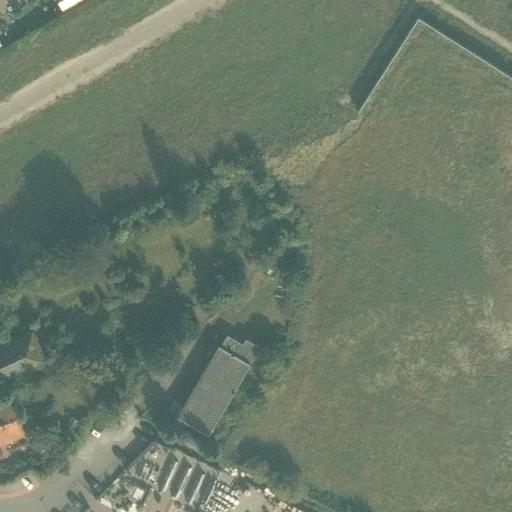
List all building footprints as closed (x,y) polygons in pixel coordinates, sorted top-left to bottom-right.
[(67,0),(74,12),(96,0),(67,0)] [(31,331),(0,345),(0,380),(45,361),(41,352),(31,331)] [(243,345),(228,336),(221,348),(249,364),(259,347),(246,340),(243,345)] [(219,347),(178,418),(207,435),(249,364),(221,348),(219,347)] [(10,396),(0,400),(0,416),(3,424),(18,417),(10,396)] [(0,425),(0,440),(23,430),(18,417),(3,424),(0,425)]
